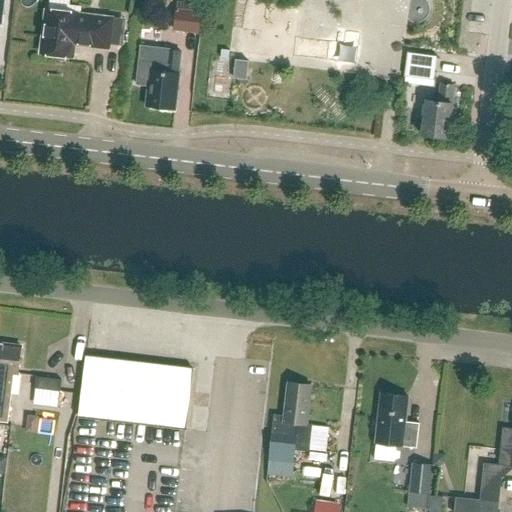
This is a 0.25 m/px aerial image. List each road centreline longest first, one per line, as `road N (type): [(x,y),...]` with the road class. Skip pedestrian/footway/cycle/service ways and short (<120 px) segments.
road 1 (unclassified): [(511,344),(0,283)]
road 2 (tertiary): [(479,195),(0,145)]
road 3 (residential): [(479,195),(503,0)]
